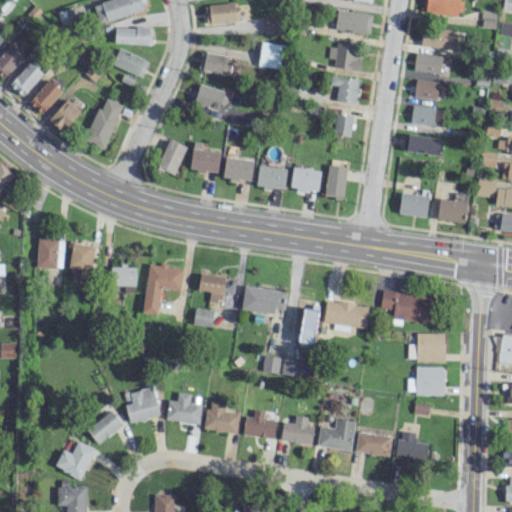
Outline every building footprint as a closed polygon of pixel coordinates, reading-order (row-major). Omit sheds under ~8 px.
[(97,22),(142,11),(139,0),(102,0),(93,2),(97,22)] [(460,0),(422,0),(421,11),(458,16),(460,0)] [(511,0),(502,0),(502,10),(511,10),(511,0)] [(204,4),(205,22),(235,21),(235,3),(204,4)] [(371,13),(336,10),(334,29),(369,33),(371,13)] [(494,27),(495,11),(482,10),(480,26),(494,27)] [(511,26),(511,23),(500,21),(498,33),(510,35),(511,26)] [(150,27),(114,26),(113,43),(149,44),(150,27)] [(420,46),(455,49),(457,30),(422,26),(420,46)] [(280,40),(264,38),(263,53),(279,54),(280,40)] [(24,54),(11,42),(0,53),(0,76),(3,79),(24,54)] [(333,58),(332,67),(358,70),(360,59),(351,58),(353,46),(329,43),(326,57),(333,58)] [(111,65),(141,76),(147,59),(117,48),(111,65)] [(412,69),(438,73),(441,56),(415,51),(412,69)] [(22,96),(42,73),(29,61),(8,84),(22,96)] [(336,85),(335,101),(355,103),(358,78),(330,75),(329,84),(336,85)] [(40,113),(61,91),(48,79),(27,101),(40,113)] [(413,97),(435,99),(437,81),(414,79),(413,97)] [(225,90),(198,84),(193,104),(219,110),(225,90)] [(121,104),(102,96),(84,140),(103,148),(121,104)] [(61,132),(80,111),(66,98),(47,119),(61,132)] [(502,100),(489,98),(487,112),(500,114),(502,100)] [(434,107),(411,104),(409,123),(432,125),(434,107)] [(333,134),(350,135),(351,115),(334,114),(333,134)] [(441,137),(406,135),(405,151),(440,155),(441,137)] [(511,137),(497,135),(495,150),(511,152),(511,137)] [(174,175),(185,145),(167,138),(156,168),(174,175)] [(200,150),(201,142),(191,141),(189,170),(217,172),(219,151),(200,150)] [(480,165),(494,166),(495,152),(481,151),(480,165)] [(253,161),(225,156),(221,176),(249,181),(253,161)] [(511,179),(511,162),(502,161),(500,178),(511,179)] [(0,188),(13,175),(0,163),(0,188)] [(286,168),(258,164),(255,186),(283,190),(286,168)] [(345,166),(326,165),(324,196),(342,197),(345,166)] [(318,191),(320,169),(291,167),(289,188),(318,191)] [(475,195),(493,196),(495,178),(477,176),(475,195)] [(493,203),(511,206),(511,188),(496,186),(493,203)] [(439,197),(435,218),(462,222),(467,194),(454,192),(452,200),(439,197)] [(427,195),(399,193),(397,213),(425,216),(427,195)] [(511,231),(511,214),(494,212),(493,229),(511,231)] [(35,267),(61,268),(63,239),(37,238),(35,267)] [(68,267),(90,269),(92,245),(71,243),(68,267)] [(148,263),(141,312),(156,314),(160,287),(179,290),(182,268),(148,263)] [(123,292),(134,292),(136,265),(119,264),(118,266),(110,266),(109,284),(123,285),(123,292)] [(197,289),(209,290),(208,301),(220,302),(222,276),(199,274),(197,289)] [(240,309),(273,312),(273,308),(284,309),(285,290),(242,286),(240,309)] [(381,289),(379,307),(392,309),(391,318),(429,323),(432,296),(381,289)] [(365,327),(367,304),(324,299),(322,322),(333,323),(332,329),(348,331),(349,326),(365,327)] [(212,309),(193,307),(192,324),(211,325),(212,309)] [(302,307),(297,341),(310,343),(316,309),(302,307)] [(444,333),(415,332),(415,361),(443,361),(444,333)] [(511,363),(511,335),(499,335),(496,362),(511,363)] [(0,342),(0,356),(14,356),(13,342),(0,342)] [(279,356),(262,355),(261,370),(277,372),(279,356)] [(280,374),(300,375),(301,359),(281,358),(280,374)] [(406,393),(443,394),(443,366),(415,365),(414,378),(406,377),(406,393)] [(158,416),(152,386),(128,391),(130,402),(124,404),(128,422),(158,416)] [(167,399),(164,419),(198,423),(200,404),(188,402),(189,392),(177,391),(176,400),(167,399)] [(238,413),(223,411),(224,402),(206,400),(203,429),(236,432),(238,413)] [(415,402),(413,412),(427,414),(429,404),(415,402)] [(121,424),(110,409),(85,429),(97,443),(121,424)] [(252,416),(243,416),(242,435),(273,437),(274,420),(263,419),(263,410),(253,409),(252,416)] [(311,443),(312,425),(306,425),(306,416),(294,415),(294,422),(281,421),(280,442),(311,443)] [(319,425),(316,444),(350,449),(354,421),(335,418),(333,427),(319,425)] [(414,432),(398,430),(395,457),(424,461),(427,443),(413,441),(414,432)] [(390,435),(356,432),(354,452),(388,455),(390,435)] [(79,479),(94,448),(76,440),(70,453),(61,448),(53,466),(79,479)] [(511,441),(503,442),(503,466),(511,466),(511,441)] [(84,511),(85,486),(67,485),(67,480),(57,479),(57,504),(65,504),(64,511),(84,511)] [(152,511),(172,511),(173,494),(153,494),(152,511)]
